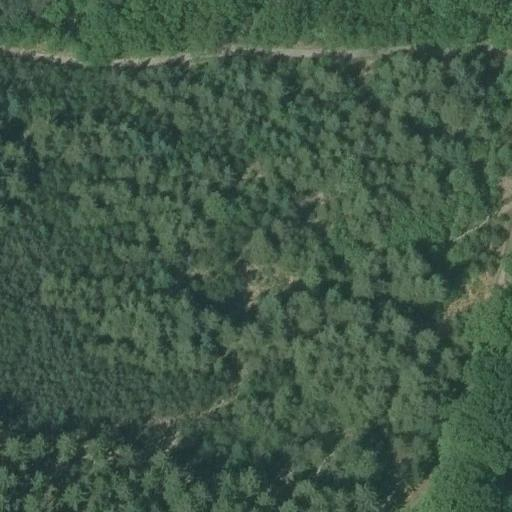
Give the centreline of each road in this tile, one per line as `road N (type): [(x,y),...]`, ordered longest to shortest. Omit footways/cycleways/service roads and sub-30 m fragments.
road 1 (track): [(0,53),(142,64),(215,54),(511,51)]
road 2 (track): [(0,434),(378,511)]
